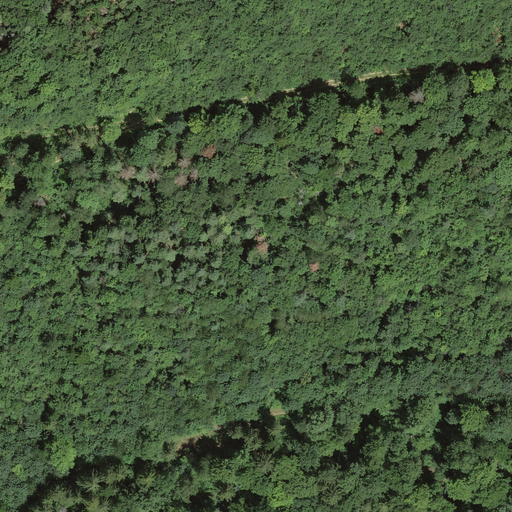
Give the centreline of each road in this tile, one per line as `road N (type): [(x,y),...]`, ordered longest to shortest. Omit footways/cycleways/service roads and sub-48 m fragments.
road 1 (track): [(511,402),(422,396),(276,409),(74,467),(27,498),(22,511)]
road 2 (track): [(160,117),(361,78),(511,60)]
road 3 (track): [(0,183),(160,117)]
road 4 (track): [(160,117),(0,141)]
